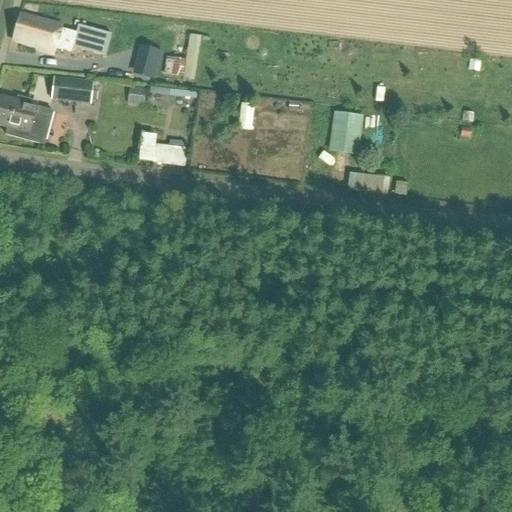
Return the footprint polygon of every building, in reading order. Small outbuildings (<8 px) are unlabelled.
[(78,29),(76,37),(61,32),(62,29),(20,16),(12,43),(36,50),(36,52),(53,57),(55,51),(71,56),(72,52),(104,61),(111,39),(78,29)] [(194,82),(200,38),(199,38),(200,28),(183,26),(182,36),(189,37),(185,62),(173,60),(170,77),(182,79),(182,80),(194,82)] [(89,106),(92,84),(52,79),(50,101),(89,106)] [(144,107),(146,90),(130,88),(128,105),(144,107)] [(43,147),(52,113),(35,109),(35,107),(0,97),(0,128),(6,130),(4,137),(43,147)] [(252,132),(255,107),(242,105),(239,130),(252,132)] [(358,157),(364,118),(335,114),(329,153),(358,157)] [(186,168),(188,150),(156,146),(157,137),(143,135),(139,162),(186,168)] [(342,166),(339,183),(378,189),(380,172),(342,166)]
